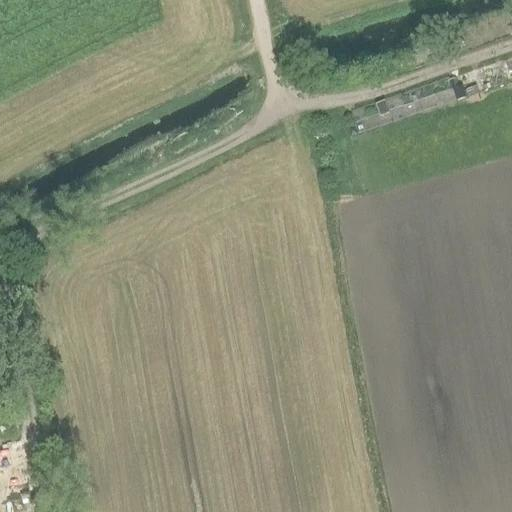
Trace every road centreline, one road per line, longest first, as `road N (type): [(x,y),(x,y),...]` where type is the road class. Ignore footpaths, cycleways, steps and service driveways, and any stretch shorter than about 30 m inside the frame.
road 1 (track): [(271,86),(240,130),(5,250),(0,284)]
road 2 (track): [(255,0),(271,86),(292,102),(329,100),(511,39)]
road 3 (track): [(0,287),(45,511)]
